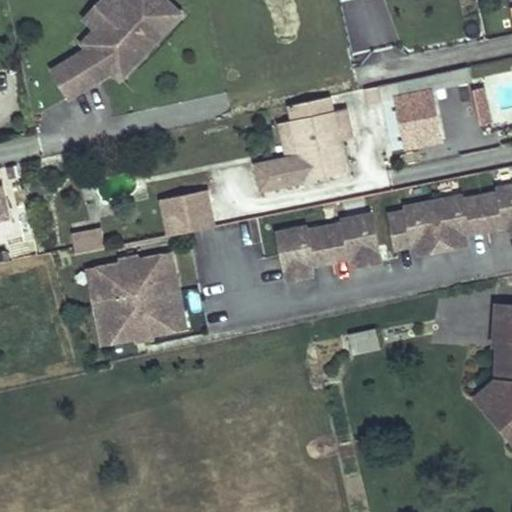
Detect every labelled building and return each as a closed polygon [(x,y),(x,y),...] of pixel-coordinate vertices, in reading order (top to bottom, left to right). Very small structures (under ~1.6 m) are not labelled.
[(120,10),(102,29),(96,29),(82,44),(87,49),(53,70),(70,98),(97,81),(93,74),(107,66),(112,71),(120,79),(134,64),(134,57),(152,39),(158,38),(181,13),(167,0),(123,0),(120,3),(120,10)] [(120,3),(116,0),(102,0),(84,19),(96,29),(102,29),(120,10),(120,3)] [(158,38),(152,39),(134,57),(134,64),(158,38)] [(112,71),(107,66),(93,74),(97,81),(112,71)] [(472,82),(469,68),(429,76),(432,90),(472,82)] [(442,139),(432,90),(429,76),(380,86),(383,100),(397,97),(407,146),(442,139)] [(382,101),(379,86),(368,89),(371,103),(382,101)] [(488,106),(484,87),(474,89),(478,109),(488,106)] [(334,112),(330,96),(289,105),(293,122),(300,155),(288,158),(256,164),(262,190),(347,172),(340,141),(334,112)] [(492,122),(488,106),(478,109),(481,125),(492,122)] [(334,112),(340,141),(353,138),(347,110),(334,112)] [(300,155),(293,122),(280,124),(288,158),(300,155)] [(0,168),(0,167),(0,220),(11,219),(0,168)] [(511,184),(497,188),(498,191),(464,199),(463,195),(404,207),(405,211),(388,214),(394,243),(411,239),(418,244),(420,254),(444,249),(468,244),(466,234),(470,228),(487,224),(504,221),(510,225),(511,234),(511,184)] [(207,190),(161,199),(169,235),(214,226),(207,190)] [(342,223),(325,227),(331,256),(348,252),(354,257),(356,266),(381,262),(381,261),(372,213),(341,219),(342,223)] [(0,237),(14,234),(11,219),(0,220),(0,237)] [(510,225),(504,221),(487,224),(488,230),(510,225)] [(487,224),(470,228),(466,234),(488,230),(487,224)] [(315,259),(331,256),(325,227),(309,230),(308,226),(277,232),(287,281),(312,275),(310,266),(315,259)] [(94,232),(98,249),(105,248),(101,230),(94,232)] [(94,232),(72,236),(76,254),(98,249),(94,232)] [(418,244),(411,239),(394,243),(395,249),(418,244)] [(331,256),(332,261),(354,257),(348,252),(331,256)] [(180,291),(172,253),(163,255),(170,293),(180,291)] [(170,293),(163,255),(140,260),(130,261),(120,263),(98,268),(105,305),(112,343),(135,338),(145,336),(155,334),(177,330),(170,293)] [(332,261),(331,256),(315,259),(310,266),(332,261)] [(105,305),(98,268),(88,270),(95,307),(105,305)] [(187,328),(180,291),(170,293),(177,330),(187,328)] [(112,343),(105,305),(95,307),(102,345),(112,343)] [(477,398),(503,428),(511,420),(511,306),(497,305),(495,344),(499,344),(497,380),(477,398)] [(350,335),(354,353),(379,348),(376,330),(350,335)] [(511,437),(511,420),(503,428),(511,437)]
